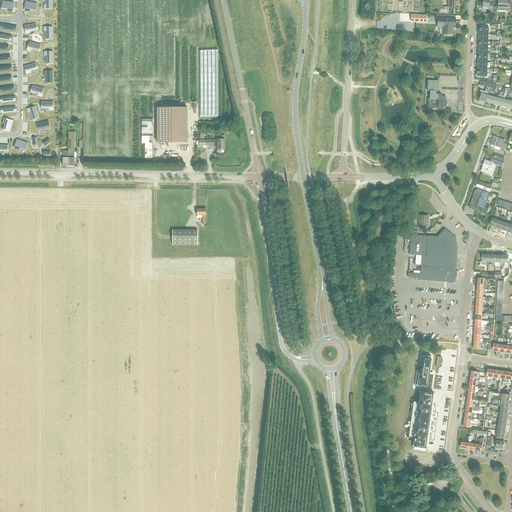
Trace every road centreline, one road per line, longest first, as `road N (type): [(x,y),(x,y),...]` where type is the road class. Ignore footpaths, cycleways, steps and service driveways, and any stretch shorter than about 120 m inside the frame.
road 1 (unclassified): [(321,292),(294,108),(305,0)]
road 2 (unclassified): [(0,173),(258,176)]
road 3 (secondary): [(288,353),(258,176)]
road 4 (unclassified): [(258,176),(223,0)]
road 5 (unclassified): [(342,176),(352,0)]
road 6 (residential): [(462,357),(468,261),(478,232)]
road 7 (residential): [(473,125),(469,0)]
